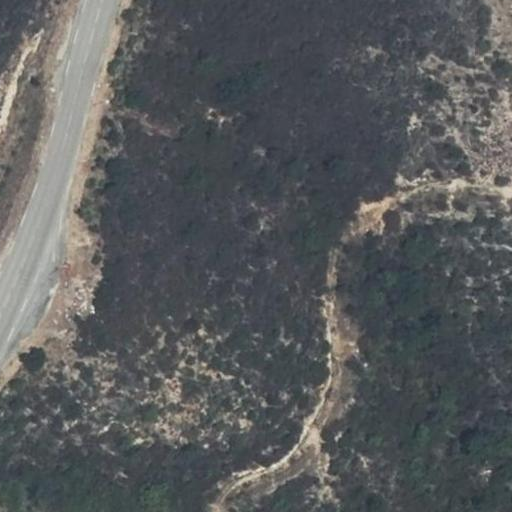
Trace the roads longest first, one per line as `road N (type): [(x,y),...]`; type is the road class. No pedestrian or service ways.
road 1 (track): [(238,511),(328,435),(357,264),(401,191),(511,165)]
road 2 (secondary): [(0,314),(60,156),(100,0)]
